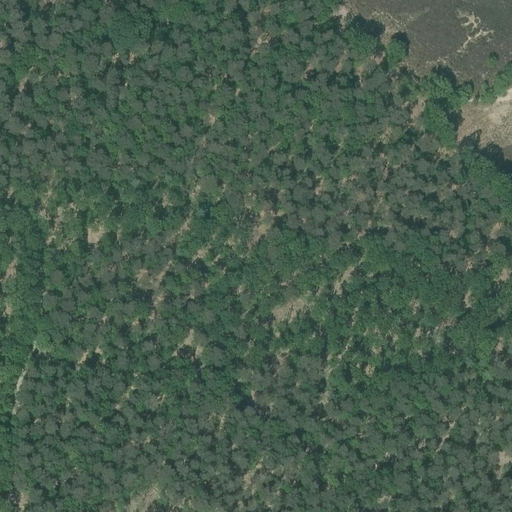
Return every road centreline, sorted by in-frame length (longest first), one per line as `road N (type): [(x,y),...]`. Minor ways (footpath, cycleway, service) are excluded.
road 1 (track): [(0,134),(28,179),(43,288),(37,325),(55,351),(117,372),(179,361),(215,369),(298,428),(307,448)]
road 2 (track): [(511,197),(332,0)]
